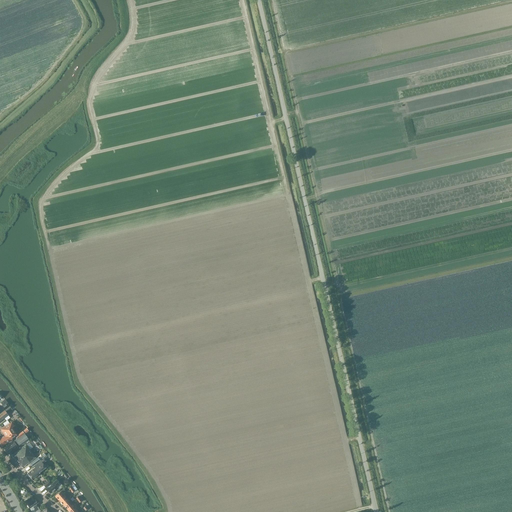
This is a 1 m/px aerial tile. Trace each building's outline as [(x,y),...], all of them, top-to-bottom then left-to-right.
[(0,421),(8,416),(8,415),(4,410),(0,413),(0,421)] [(12,441),(11,439),(17,435),(12,428),(14,426),(11,422),(0,430),(4,436),(0,438),(0,443),(2,446),(10,440),(11,441),(12,441)] [(25,434),(20,437),(4,448),(6,450),(5,451),(7,453),(8,453),(8,454),(17,447),(15,444),(17,443),(19,446),(29,439),(25,434)] [(22,468),(35,458),(26,445),(12,455),(19,464),(22,468)] [(38,457),(30,463),(32,467),(40,461),(38,457)] [(32,479),(39,474),(39,473),(45,468),(42,464),(46,461),(44,459),(34,467),(35,468),(29,472),(30,473),(28,474),(32,479)] [(60,484),(60,483),(57,480),(46,488),(48,491),(47,491),(49,493),(50,493),(57,488),(59,490),(63,486),(60,483),(60,484)] [(63,489),(55,496),(59,501),(59,500),(66,495),(66,494),(67,493),(63,489)] [(66,495),(59,500),(63,505),(70,499),(66,495)] [(30,508),(38,503),(36,499),(34,500),(32,496),(25,501),(30,508)] [(67,510),(72,505),(70,503),(72,502),(70,499),(68,501),(63,505),(67,510)]
